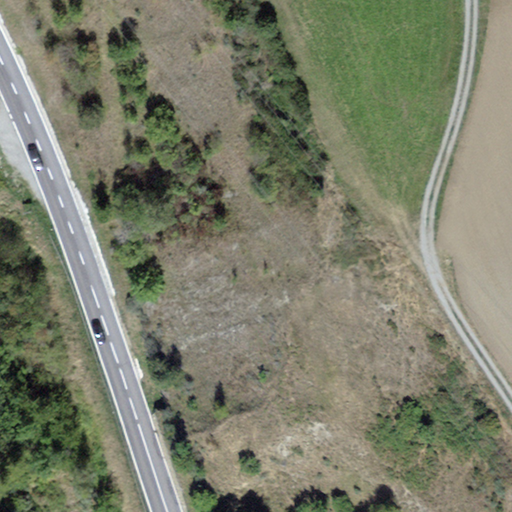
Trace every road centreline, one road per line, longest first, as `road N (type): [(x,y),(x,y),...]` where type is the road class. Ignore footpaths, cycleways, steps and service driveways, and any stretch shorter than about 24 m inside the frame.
road 1 (primary): [(167,511),(91,282),(0,57)]
road 2 (track): [(511,401),(440,287),(427,248),(427,214),(468,46),(467,0)]
